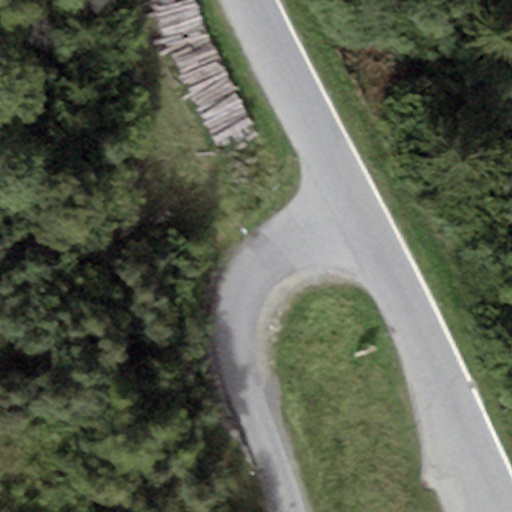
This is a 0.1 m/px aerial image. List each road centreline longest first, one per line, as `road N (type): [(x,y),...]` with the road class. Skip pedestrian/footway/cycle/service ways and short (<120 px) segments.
road 1 (residential): [(346,200),(279,255),(244,310),(248,374),(292,511)]
road 2 (tertiary): [(346,200),(495,511)]
road 3 (tertiary): [(244,0),(346,200)]
